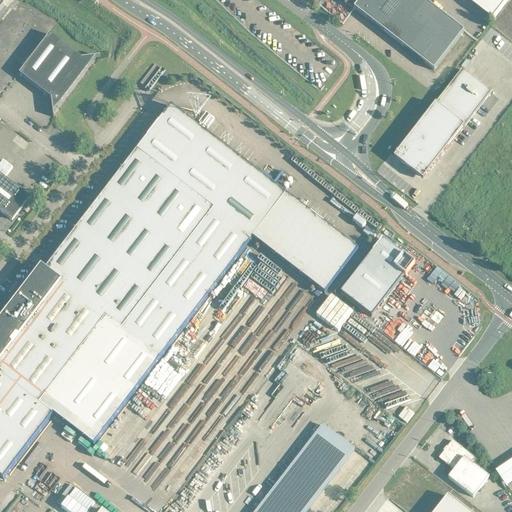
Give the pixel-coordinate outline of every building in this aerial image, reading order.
[(347,4),(354,9),(371,22),(387,0),(348,0),(344,5),(345,6),(347,4)] [(402,47),(432,8),(421,0),(387,0),(371,22),(402,47)] [(508,0),(464,0),(492,21),(508,0)] [(464,33),(432,8),(402,47),(434,71),(464,33)] [(335,22),(342,28),(348,21),(340,15),(335,22)] [(19,75),(21,77),(51,100),(54,118),(54,117),(54,113),(96,59),(100,58),(82,60),(50,35),(19,75)] [(462,71),(429,114),(394,159),(423,181),(491,93),(462,71)] [(0,477),(3,480),(53,415),(93,446),(252,239),(325,295),(358,251),(171,107),(49,266),(54,270),(50,275),(45,271),(0,328),(0,477)] [(26,202),(27,203),(30,199),(0,175),(0,213),(4,217),(5,216),(12,221),(26,202)] [(372,318),(404,277),(413,264),(382,240),(341,294),(372,318)] [(54,270),(49,266),(45,271),(50,275),(54,270)] [(191,417),(199,405),(157,377),(149,389),(191,417)] [(307,511),(355,451),(322,426),(256,511),(307,511)] [(178,468),(200,439),(190,431),(168,460),(178,468)] [(477,461),(452,442),(439,459),(454,471),(448,479),(473,498),(489,478),(473,465),(477,461)] [(511,456),(494,468),(505,484),(511,479),(511,456)] [(76,489),(61,508),(66,511),(88,511),(95,503),(76,489)] [(136,500),(146,508),(154,498),(144,490),(136,500)] [(466,511),(448,498),(436,511),(466,511)] [(166,511),(167,511),(157,503),(150,511),(166,511)]
